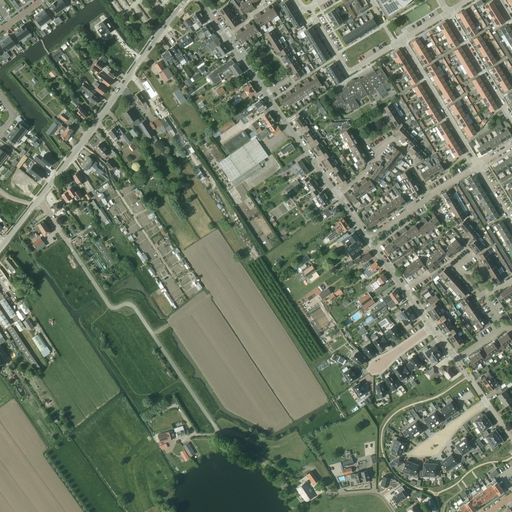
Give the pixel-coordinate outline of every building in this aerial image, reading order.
[(56,1),(62,10),(62,11),(63,11),(70,5),(66,0),(57,0),(56,1)] [(254,7),(252,4),(252,5),(248,0),(244,3),(249,11),(254,7)] [(288,0),(281,5),(285,11),(292,6),(288,0)] [(378,0),(388,16),(402,8),(411,0),(378,0)] [(52,7),(50,9),(54,15),(62,10),(56,1),(51,5),(52,7)] [(492,1),(484,6),(487,10),(495,5),(492,1)] [(245,14),(249,11),(244,3),(239,6),(245,14)] [(222,15),(230,10),(227,5),(219,11),(222,15)] [(495,5),(487,10),(489,14),(497,10),(495,5)] [(266,8),(273,18),(278,15),(273,8),(270,9),(268,6),(266,8)] [(292,6),(285,11),(288,17),(296,13),(292,6)] [(347,9),(353,19),(356,17),(350,7),(347,9)] [(268,21),(273,18),(266,8),(264,9),(266,12),(263,14),(268,21)] [(335,9),(327,13),(330,18),(337,13),(335,9)] [(226,19),(233,14),(230,10),(222,15),(226,19)] [(460,19),(467,15),(464,10),(461,12),(461,11),(457,13),(460,19)] [(497,10),(489,14),(492,18),(500,14),(497,10)] [(44,11),(39,14),(46,23),(46,24),(47,25),(47,24),(52,21),(50,19),(53,17),(48,11),(46,13),(44,11)] [(192,16),(190,17),(191,18),(193,21),(195,20),(196,22),(203,18),(199,11),(192,16)] [(264,24),(268,21),(263,14),(261,15),(259,12),(257,14),(264,24)] [(296,13),(288,17),(292,23),(299,19),(296,13)] [(337,13),(330,18),(333,22),(340,18),(337,13)] [(36,20),(33,22),(39,29),(46,24),(46,23),(39,14),(35,18),(36,20)] [(233,14),(226,19),(229,24),(236,19),(233,14)] [(259,27),(264,24),(257,14),(255,15),(257,18),(254,19),(259,27)] [(500,14),(492,18),(494,22),(502,18),(500,14)] [(460,19),(463,23),(470,19),(467,15),(460,19)] [(205,21),(203,18),(196,22),(197,24),(194,27),(195,29),(205,22),(205,21)] [(340,18),(333,22),(335,27),(343,22),(340,18)] [(377,26),(373,18),(368,21),(373,29),(377,26)] [(502,18),(494,22),(497,27),(505,22),(502,18)] [(102,27),(98,29),(101,35),(105,32),(107,34),(113,29),(106,19),(99,23),(102,27)] [(238,21),(236,19),(229,24),(232,28),(243,21),(242,19),(238,21)] [(299,19),(292,23),(296,30),(303,25),(299,19)] [(466,27),(472,23),(470,19),(463,23),(466,27)] [(373,29),(368,21),(364,24),(368,31),(373,29)] [(441,30),(448,26),(445,22),(438,26),(441,30)] [(246,24),(254,34),(258,31),(253,24),(251,26),(249,23),(246,24)] [(468,31),(475,27),(472,23),(466,27),(468,31)] [(198,37),(211,28),(208,24),(201,28),(203,31),(202,32),(201,31),(196,34),(198,37)] [(247,29),(244,30),(249,38),(254,34),(246,24),(244,26),(247,29)] [(368,31),(364,24),(359,26),(364,34),(368,31)] [(24,25),(19,28),(25,37),(26,39),(27,39),(31,35),(30,33),(33,31),(28,25),(25,27),(24,25)] [(501,30),(497,32),(500,37),(504,35),(511,30),(508,25),(507,26),(501,30)] [(364,34),(359,26),(355,29),(360,37),(364,34)] [(444,35),(451,31),(448,26),(441,30),(444,35)] [(311,27),(303,32),(306,36),(314,32),(311,27)] [(478,32),(475,27),(468,31),(471,37),(478,32)] [(16,34),(13,36),(18,43),(21,41),(23,43),(27,40),(26,39),(25,37),(19,28),(19,29),(14,32),(16,34)] [(198,37),(197,38),(194,39),(196,42),(204,36),(204,35),(205,34),(207,37),(214,32),(211,28),(198,37)] [(249,38),(244,30),(242,32),(240,29),(238,31),(245,41),(249,38)] [(268,39),(276,34),(273,29),(265,34),(268,39)] [(360,37),(355,29),(351,32),(355,39),(360,37)] [(241,44),(245,41),(238,31),(236,32),(238,35),(235,37),(241,44)] [(453,35),(451,31),(444,35),(447,39),(453,35)] [(314,32),(306,36),(309,41),(316,36),(314,32)] [(355,39),(351,32),(346,34),(351,42),(355,39)] [(184,47),(193,41),(188,33),(178,40),(180,42),(178,44),(181,49),(183,47),(184,47)] [(271,43),(279,38),(276,34),(268,39),(271,43)] [(351,42),(346,34),(342,37),(346,45),(351,42)] [(449,44),(456,40),(453,35),(447,39),(449,44)] [(475,44),(482,40),(479,35),(473,39),(475,44)] [(9,36),(4,40),(11,48),(10,48),(12,50),(17,47),(15,45),(18,43),(13,36),(11,38),(9,36)] [(316,36),(309,41),(311,45),(319,40),(316,36)] [(271,43),(274,48),(282,43),(279,38),(271,43)] [(414,47),(421,43),(418,38),(415,40),(415,39),(411,41),(414,47)] [(0,43),(1,45),(0,46),(0,49),(3,54),(10,48),(11,48),(4,40),(0,43)] [(319,40),(311,45),(314,49),(322,45),(319,40)] [(459,44),(456,40),(449,44),(452,48),(459,44)] [(485,44),(482,40),(475,44),(478,48),(485,44)] [(218,52),(225,48),(222,43),(217,47),(213,41),(208,45),(207,45),(209,49),(210,48),(212,51),(215,49),(218,52)] [(285,47),(282,43),(274,48),(277,52),(285,47)] [(417,51),(424,47),(421,43),(414,47),(417,51)] [(487,48),(485,44),(478,48),(481,52),(487,48)] [(175,45),(170,48),(174,55),(176,58),(177,57),(180,62),(184,59),(181,55),(182,54),(175,45)] [(285,47),(277,52),(278,55),(281,53),(283,55),(290,50),(288,45),(285,47)] [(322,45),(314,49),(317,54),(324,49),(322,45)] [(419,56),(426,51),(424,47),(417,51),(419,56)] [(456,55),(463,51),(460,47),(454,51),(456,55)] [(227,52),(225,48),(218,52),(215,54),(218,58),(227,52)] [(490,53),(487,48),(481,52),(483,57),(490,53)] [(54,58),(62,52),(60,49),(52,55),(54,58)] [(324,49),(317,54),(319,58),(327,53),(324,49)] [(395,58),(402,54),(398,49),(395,51),(395,52),(392,54),(395,58)] [(164,52),(172,62),(174,61),(175,63),(174,63),(176,66),(178,64),(175,60),(176,60),(173,56),(170,51),(169,52),(168,50),(164,52)] [(293,55),(290,50),(283,55),(284,58),(281,59),(282,61),(293,55)] [(419,56),(422,60),(429,56),(426,51),(419,56)] [(463,51),(456,55),(459,60),(466,56),(463,51)] [(172,62),(164,52),(161,54),(162,56),(161,57),(167,65),(170,64),(172,62)] [(327,53),(319,58),(322,63),(330,58),(327,53)] [(493,57),(490,53),(483,57),(486,61),(493,57)] [(404,59),(402,54),(395,58),(398,63),(404,59)] [(287,62),(288,64),(296,59),(293,55),(282,61),(284,64),(287,62)] [(432,61),(429,56),(422,60),(425,65),(432,61)] [(466,56),(459,60),(462,64),(468,60),(466,56)] [(496,62),(493,57),(486,61),(489,66),(496,62)] [(103,70),(114,79),(117,74),(111,70),(109,68),(106,66),(106,67),(104,65),(103,65),(105,63),(106,62),(101,58),(100,58),(98,61),(95,65),(100,70),(101,69),(103,70)] [(194,63),(197,66),(203,62),(201,58),(194,63)] [(231,59),(212,73),(208,76),(214,85),(226,77),(229,75),(228,75),(239,68),(235,63),(234,64),(231,59)] [(299,64),(296,59),(288,64),(290,67),(287,69),(288,71),(299,64)] [(404,59),(398,63),(400,67),(407,63),(404,59)] [(462,64),(464,69),(471,65),(468,60),(462,64)] [(160,61),(154,65),(159,72),(160,74),(163,72),(168,79),(168,80),(173,77),(173,76),(167,67),(165,68),(160,61)] [(21,63),(13,69),(15,71),(23,65),(21,63)] [(336,68),(333,63),(325,68),(328,72),(336,68)] [(407,63),(400,67),(403,72),(410,68),(407,63)] [(429,72),(436,68),(433,63),(427,68),(429,72)] [(294,73),(302,69),(299,64),(288,71),(290,73),(293,71),(294,73)] [(474,69),(471,65),(464,69),(467,73),(474,69)] [(494,73),(500,69),(497,65),(491,69),(494,73)] [(304,67),(302,69),(294,73),(296,76),(293,78),(294,80),(307,72),(304,67)] [(228,75),(229,75),(226,77),(225,78),(226,79),(227,78),(227,79),(233,75),(235,77),(242,72),(239,68),(228,75)] [(331,76),(338,72),(336,68),(328,72),(331,76)] [(406,76),(412,72),(410,68),(403,72),(406,76)] [(439,72),(436,68),(429,72),(432,77),(439,72)] [(49,73),(53,78),(58,75),(54,69),(49,73)] [(387,92),(381,83),(387,79),(381,69),(375,72),(374,71),(360,79),(359,78),(355,81),(355,80),(354,80),(353,80),(352,80),(352,81),(351,81),(351,82),(352,82),(349,84),(349,83),(348,83),(347,83),(346,84),(346,85),(346,86),(342,89),(343,91),(334,96),(337,101),(332,104),(336,111),(345,105),(348,104),(352,111),(359,107),(355,99),(357,98),(358,101),(368,95),(369,97),(378,92),(380,96),(387,92)] [(477,74),(474,69),(467,73),(470,78),(477,74)] [(503,74),(500,69),(494,73),(496,78),(503,74)] [(333,80),(341,76),(338,72),(331,76),(333,80)] [(409,80),(415,76),(412,72),(406,76),(409,80)] [(442,77),(439,72),(432,77),(435,81),(442,77)] [(110,84),(112,82),(100,73),(98,75),(97,77),(100,79),(101,78),(104,80),(102,82),(108,86),(109,86),(111,84),(110,84)] [(499,83),(506,78),(503,74),(496,78),(499,83)] [(312,81),(317,89),(322,86),(319,81),(317,78),(315,75),(313,76),(315,79),(312,81)] [(336,85),(343,80),(341,76),(333,80),(336,85)] [(418,81),(415,76),(409,80),(411,85),(418,81)] [(442,77),(435,81),(437,85),(444,81),(442,77)] [(474,85),(481,81),(478,77),(472,81),(474,85)] [(499,83),(502,87),(508,83),(506,78),(499,83)] [(188,88),(193,84),(190,79),(185,83),(188,88)] [(317,89),(312,81),(310,82),(308,79),(306,81),(312,91),(317,89)] [(146,81),(142,84),(151,99),(158,94),(156,91),(154,93),(146,81)] [(312,91),(306,81),(304,82),(305,85),(303,86),(308,94),(312,91)] [(440,90),(447,86),(444,81),(437,85),(440,90)] [(477,90),(484,85),(481,81),(474,85),(477,90)] [(104,92),(106,90),(96,82),(94,84),(98,87),(95,90),(102,95),(103,94),(104,94),(104,93),(104,92)] [(511,87),(508,83),(502,87),(505,92),(509,90),(508,89),(511,87)] [(84,84),(81,87),(88,92),(87,94),(85,96),(87,98),(89,100),(95,105),(99,99),(93,95),(94,95),(89,91),(91,89),(84,84)] [(230,100),(232,103),(253,88),(250,84),(243,88),(244,91),(241,93),(240,92),(230,100)] [(416,92),(422,88),(420,84),(413,88),(416,92)] [(231,94),(238,88),(237,85),(229,91),(231,93),(231,94)] [(297,86),(303,97),(308,94),(303,86),(300,88),(299,85),(297,86)] [(480,94),(486,90),(484,85),(477,90),(480,94)] [(303,97),(297,86),(294,88),(296,91),(294,92),(299,100),(303,97)] [(443,94),(450,90),(447,86),(440,90),(443,94)] [(222,87),(216,91),(219,95),(225,91),(222,87)] [(253,88),(232,103),(234,105),(244,98),(244,97),(247,95),(249,97),(256,93),(253,88)] [(425,93),(422,88),(416,92),(418,97),(425,93)] [(179,89),(174,93),(181,104),(186,101),(179,89)] [(489,95),(486,90),(480,94),(483,99),(489,95)] [(299,100),(294,92),(291,94),(289,91),(287,92),(294,103),(299,100)] [(147,105),(144,101),(138,92),(133,96),(139,106),(142,103),(144,107),(147,105)] [(294,103),(287,92),(285,94),(287,96),(285,98),(289,106),(294,103)] [(421,101),(428,97),(425,93),(418,97),(421,101)] [(455,99),(452,94),(445,98),(448,103),(455,99)] [(489,95),(483,99),(485,103),(492,99),(489,95)] [(285,109),(289,106),(285,98),(282,99),(280,97),(278,98),(285,109)] [(424,106),(431,102),(428,97),(421,101),(424,106)] [(76,107),(80,103),(75,98),(71,102),(76,107)] [(245,117),(263,104),(263,103),(261,99),(253,105),(255,107),(248,112),(246,108),(241,112),(244,116),(245,117)] [(492,99),(485,103),(488,107),(495,103),(492,99)] [(426,110),(433,106),(431,102),(424,106),(426,110)] [(453,111),(460,106),(457,102),(450,106),(453,111)] [(387,113),(395,108),(392,103),(384,108),(387,113)] [(498,109),(495,103),(488,107),(491,112),(494,110),(494,111),(498,109)] [(248,121),(249,122),(253,119),(250,116),(258,111),(259,114),(267,108),(264,105),(263,104),(245,117),(248,121)] [(84,119),(88,114),(82,108),(81,108),(79,106),(77,108),(79,110),(77,113),(84,119)] [(429,115),(436,111),(433,106),(426,110),(429,115)] [(453,111),(456,115),(462,111),(460,106),(453,111)] [(397,113),(395,108),(387,113),(390,117),(397,113)] [(123,114),(130,123),(137,119),(130,109),(123,114)] [(297,117),(294,120),(297,124),(304,119),(301,115),(303,114),(301,111),(295,115),(297,117)] [(397,113),(390,117),(392,122),(400,117),(402,116),(403,115),(400,111),(397,113)] [(432,119),(438,115),(436,111),(429,115),(432,119)] [(462,111),(456,115),(458,119),(465,115),(462,111)] [(244,125),(248,121),(245,117),(244,116),(241,112),(211,133),(214,138),(221,134),(235,124),(234,123),(240,119),(244,125)] [(260,122),(258,123),(259,126),(261,124),(271,118),(268,113),(261,117),(262,120),(260,122)] [(441,120),(438,115),(432,119),(435,124),(441,120)] [(461,124),(468,120),(465,115),(458,119),(461,124)] [(400,117),(392,122),(395,127),(405,120),(402,116),(400,117)] [(158,118),(154,121),(158,127),(162,133),(166,130),(162,124),(158,118)] [(165,118),(160,121),(165,128),(170,125),(166,119),(165,118)] [(274,122),(271,118),(261,124),(263,127),(266,125),(268,127),(274,122)] [(304,119),(297,124),(300,129),(303,127),(305,129),(311,125),(309,122),(307,123),(304,119)] [(468,120),(461,124),(464,129),(471,125),(469,122),(471,121),(470,119),(468,120)] [(68,126),(66,129),(64,127),(61,125),(62,124),(56,120),(54,123),(70,135),(74,130),(68,126)] [(146,120),(139,124),(149,139),(155,134),(146,120)] [(18,123),(14,127),(24,135),(28,131),(26,129),(28,126),(23,122),(21,125),(18,123)] [(436,126),(434,128),(437,132),(439,131),(446,127),(443,122),(436,126)] [(54,123),(51,127),(55,130),(57,128),(58,129),(60,131),(63,133),(61,136),(66,140),(70,135),(54,123)] [(274,136),(281,131),(277,126),(276,127),(274,125),(269,129),(274,136)] [(306,131),(303,133),(307,138),(314,133),(317,131),(314,127),(312,128),(311,125),(305,129),(306,131)] [(400,136),(407,129),(403,125),(394,134),(396,136),(398,134),(400,136)] [(467,134),(474,129),(471,125),(464,129),(467,134)] [(14,128),(11,132),(21,140),(24,135),(14,127),(14,128)] [(115,127),(108,132),(113,139),(114,139),(114,140),(115,142),(118,140),(116,139),(116,138),(120,135),(120,136),(123,134),(119,129),(117,130),(115,127)] [(344,138),(351,133),(350,131),(353,129),(351,127),(341,133),(344,138)] [(442,135),(448,131),(446,127),(439,131),(442,135)] [(134,129),(129,132),(134,138),(139,135),(134,129)] [(260,141),(270,134),(266,129),(256,135),(260,141)] [(400,140),(401,142),(410,133),(407,129),(400,136),(402,138),(400,140)] [(476,133),(474,129),(467,134),(470,138),(474,136),(473,135),(476,133)] [(250,139),(247,135),(244,130),(221,147),(226,155),(250,139)] [(254,131),(247,135),(250,139),(258,133),(256,130),(254,131)] [(501,130),(496,133),(498,136),(497,136),(501,143),(507,140),(502,133),(501,130)] [(508,130),(502,133),(507,140),(511,137),(508,130)] [(314,133),(307,138),(310,142),(313,140),(314,143),(320,139),(322,138),(317,131),(314,133)] [(444,140),(451,136),(448,131),(442,135),(444,140)] [(11,132),(7,137),(10,139),(8,142),(13,146),(15,143),(17,145),(21,140),(11,132)] [(127,133),(123,136),(128,143),(132,140),(127,133)] [(353,136),(351,133),(344,138),(341,140),(344,144),(346,143),(357,136),(356,134),(353,136)] [(410,133),(401,142),(403,144),(406,141),(408,143),(414,137),(410,133)] [(358,138),(357,136),(346,143),(349,147),(357,143),(355,140),(358,138)] [(447,144),(454,140),(451,136),(444,140),(445,142),(447,144)] [(497,136),(492,139),(496,146),(501,143),(497,136)] [(415,143),(416,143),(418,141),(414,137),(408,143),(410,145),(407,148),(409,150),(415,143)] [(218,163),(224,173),(235,187),(262,168),(258,163),(268,156),(255,138),(218,163)] [(316,145),(313,147),(316,151),(324,146),(327,144),(324,140),(322,141),(320,139),(314,143),(316,145)] [(492,139),(487,142),(491,149),(496,146),(492,139)] [(450,149),(456,145),(454,140),(447,144),(450,149)] [(480,146),(477,148),(481,155),(486,152),(482,145),(480,142),(478,143),(480,146)] [(487,142),(482,145),(486,152),(491,149),(487,142)] [(103,158),(110,152),(101,143),(95,149),(103,158)] [(290,143),(280,151),(283,155),(287,152),(289,154),(295,149),(290,143)] [(358,145),(357,143),(349,147),(352,152),(363,146),(361,143),(358,145)] [(413,153),(419,147),(416,143),(415,143),(409,150),(413,153)] [(453,153),(459,149),(456,145),(450,149),(453,153)] [(324,146),(316,151),(319,156),(322,154),(324,157),(330,152),(328,150),(327,150),(324,146)] [(364,148),(363,146),(352,152),(355,157),(362,152),(361,150),(364,148)] [(0,148),(0,156),(5,160),(9,155),(7,154),(9,151),(4,147),(1,150),(0,148)] [(393,153),(400,159),(403,155),(393,147),(391,149),(394,151),(393,153)] [(417,157),(423,151),(419,147),(413,153),(417,157)] [(425,157),(427,155),(428,154),(424,149),(423,151),(417,157),(421,161),(425,157)] [(459,149),(453,153),(455,158),(458,156),(459,157),(463,155),(459,149)] [(326,159),(323,161),(326,165),(334,160),(331,156),(332,155),(330,152),(324,157),(326,159)] [(364,154),(362,152),(355,157),(358,161),(368,155),(367,153),(364,154)] [(388,154),(387,155),(397,163),(399,165),(402,161),(400,159),(393,153),(391,156),(388,154)] [(36,156),(34,160),(44,167),(46,164),(49,167),(53,161),(49,158),(50,157),(46,154),(41,160),(36,156)] [(369,157),(368,155),(358,161),(361,166),(368,162),(366,159),(369,157)] [(387,160),(386,162),(393,167),(397,163),(387,155),(385,158),(387,160)] [(88,156),(85,161),(92,166),(98,171),(96,173),(99,175),(102,171),(95,165),(97,162),(94,160),(88,156)] [(511,164),(508,158),(503,162),(507,168),(511,165),(511,164)] [(435,165),(439,173),(444,171),(437,159),(435,160),(438,164),(435,165)] [(105,163),(111,170),(112,169),(114,172),(117,169),(114,166),(115,166),(110,160),(105,163)] [(298,171),(304,166),(300,160),(293,165),(296,168),(292,171),(294,174),(298,171)] [(334,160),(326,165),(329,170),(332,168),(334,170),(340,166),(338,163),(336,164),(334,160)] [(85,161),(81,166),(85,169),(84,171),(88,175),(89,172),(87,170),(89,168),(92,170),(96,173),(98,171),(92,166),(85,161)] [(387,170),(390,172),(393,167),(386,162),(384,164),(381,162),(380,164),(387,170)] [(502,172),(507,168),(503,162),(498,165),(502,172)] [(375,164),(374,166),(384,174),(386,176),(389,172),(387,170),(380,164),(378,167),(375,165),(375,164)] [(435,176),(428,164),(426,166),(428,169),(425,171),(430,179),(435,176)] [(439,173),(435,165),(432,167),(429,164),(428,164),(435,176),(439,173)] [(34,165),(28,172),(39,180),(44,173),(34,165)] [(503,173),(502,172),(498,165),(493,168),(497,175),(498,174),(499,176),(503,173)] [(309,172),(304,166),(298,171),(302,177),(309,172)] [(335,172),(333,174),(336,179),(343,173),(340,169),(341,168),(340,166),(334,170),(335,172)] [(384,174),(374,166),(372,168),(375,171),(373,172),(381,178),(384,174)] [(151,167),(145,171),(150,179),(155,176),(156,176),(151,167)] [(402,180),(410,175),(408,173),(411,171),(410,169),(401,174),(399,175),(402,180)] [(425,182),(430,179),(425,171),(422,173),(420,169),(418,170),(425,182)] [(81,181),(83,179),(78,172),(77,172),(74,174),(75,174),(73,176),(75,179),(74,180),(77,184),(78,183),(79,185),(82,184),(81,181)] [(343,173),(336,179),(339,183),(342,181),(343,184),(349,179),(347,177),(346,178),(344,175),(346,174),(344,172),(343,173)] [(380,185),(383,180),(381,178),(373,172),(371,175),(369,173),(367,175),(380,185)] [(411,178),(410,175),(402,180),(405,184),(415,178),(414,176),(411,178)] [(467,180),(470,185),(477,181),(474,176),(467,180)] [(308,177),(301,182),(303,184),(304,184),(307,188),(316,182),(313,177),(310,179),(308,177)] [(417,180),(415,178),(405,184),(407,189),(415,184),(414,182),(417,180)] [(363,180),(371,190),(375,187),(370,180),(367,182),(365,179),(363,180)] [(363,184),(361,186),(366,194),(371,190),(363,180),(361,182),(363,184)] [(473,190),(480,186),(477,181),(470,185),(468,187),(469,189),(472,188),(473,190)] [(316,182),(307,188),(310,192),(310,193),(308,194),(310,197),(310,196),(311,195),(317,191),(315,189),(319,186),(316,182)] [(410,194),(421,187),(420,185),(417,187),(415,184),(407,189),(410,194)] [(356,185),(354,186),(362,197),(363,199),(368,196),(366,194),(361,186),(358,188),(356,185)] [(362,197),(354,186),(352,188),(354,191),(352,192),(357,200),(362,197)] [(476,195),(483,191),(480,186),(473,190),(476,195)] [(67,190),(67,191),(71,198),(74,196),(77,200),(83,197),(79,190),(75,192),(72,187),(69,189),(69,188),(67,190)] [(422,190),(421,187),(410,194),(413,199),(421,194),(419,191),(422,190)] [(395,188),(393,189),(396,193),(398,195),(395,197),(396,198),(401,206),(405,203),(398,192),(396,190),(395,188)] [(91,191),(98,202),(101,200),(98,196),(94,189),(91,191)] [(445,198),(453,194),(450,189),(449,189),(442,194),(445,198)] [(71,198),(67,191),(66,192),(66,191),(64,193),(62,195),(66,202),(72,199),(71,198)] [(317,202),(326,195),(323,191),(319,194),(317,191),(311,195),(313,198),(314,197),(317,202)] [(348,191),(345,193),(350,199),(348,201),(348,202),(351,200),(353,203),(355,206),(360,203),(357,200),(352,192),(349,194),(348,191)] [(479,200),(486,196),(483,191),(476,195),(479,200)] [(102,193),(98,196),(101,200),(103,204),(107,201),(104,198),(105,197),(102,193)] [(453,194),(445,198),(448,203),(455,198),(453,194)] [(329,200),(326,195),(317,202),(315,203),(317,207),(319,207),(321,209),(327,205),(325,203),(329,200)] [(486,196),(479,200),(482,205),(489,201),(486,196)] [(455,198),(448,203),(450,207),(458,203),(461,201),(459,197),(455,198)] [(396,198),(392,201),(397,209),(401,206),(396,198)] [(93,200),(89,203),(95,212),(99,209),(93,200)] [(392,201),(387,205),(392,212),(397,209),(392,201)] [(489,201),(482,205),(485,211),(492,206),(489,201)] [(54,213),(62,208),(58,202),(54,205),(52,205),(52,206),(50,207),(52,210),(53,210),(54,213)] [(385,202),(381,205),(383,208),(388,215),(392,212),(387,205),(385,202)] [(453,212),(461,208),(458,203),(450,207),(453,212)] [(461,208),(453,212),(456,217),(464,212),(466,211),(467,211),(464,206),(461,208)] [(489,216),(496,211),(492,206),(485,211),(489,216)] [(336,207),(330,211),(328,209),(323,213),(327,218),(332,215),(333,216),(340,212),(336,207)] [(99,209),(95,212),(105,225),(111,221),(101,208),(99,209)] [(383,208),(378,211),(383,218),(388,215),(383,208)] [(379,221),(383,218),(378,211),(374,214),(379,221)] [(466,211),(464,212),(456,217),(458,222),(460,221),(468,216),(466,211)] [(496,211),(489,216),(492,221),(499,217),(496,211)] [(374,214),(370,217),(375,224),(379,221),(374,214)] [(433,214),(431,215),(433,219),(431,221),(436,228),(440,225),(433,214)] [(370,228),(375,224),(370,217),(366,219),(364,216),(362,217),(363,218),(361,219),(363,221),(364,220),(370,228)] [(344,219),(343,219),(342,219),(337,223),(339,225),(330,231),(332,233),(346,223),(345,221),(345,220),(344,219)] [(463,229),(470,223),(466,219),(462,223),(458,226),(456,228),(457,230),(460,227),(463,229)] [(41,231),(47,227),(43,221),(37,225),(40,228),(39,229),(41,231)] [(427,223),(427,224),(432,231),(436,228),(431,221),(427,223)] [(502,221),(495,225),(498,230),(505,226),(502,221)] [(349,228),(350,226),(349,225),(347,225),(346,223),(343,225),(332,233),(330,235),(329,236),(327,237),(330,241),(332,240),(340,234),(343,231),(344,232),(349,228)] [(466,236),(467,234),(466,233),(473,227),(470,223),(463,229),(465,232),(464,234),(466,236)] [(416,225),(415,226),(418,230),(420,233),(422,235),(423,237),(427,234),(422,227),(419,229),(417,227),(418,226),(417,224),(416,225)] [(425,225),(422,227),(427,234),(429,236),(433,233),(432,231),(427,224),(425,225)] [(415,226),(410,229),(416,236),(417,238),(421,236),(422,235),(420,233),(418,230),(415,226)] [(498,230),(501,235),(508,231),(505,226),(498,230)] [(51,232),(47,227),(41,231),(44,236),(51,232)] [(477,231),(473,227),(466,233),(467,234),(470,237),(477,231)] [(407,232),(406,232),(411,239),(416,236),(410,229),(407,232)] [(477,231),(470,237),(472,240),(469,243),(470,245),(477,239),(481,236),(477,231)] [(501,235),(504,241),(511,236),(508,231),(501,235)] [(404,233),(402,235),(407,242),(411,239),(406,232),(404,233)] [(347,233),(345,234),(336,241),(339,244),(347,237),(349,239),(350,241),(343,245),(346,248),(348,246),(359,239),(356,235),(356,236),(354,233),(349,236),(347,233)] [(398,238),(397,238),(402,246),(404,245),(407,242),(402,235),(398,238)] [(40,238),(33,243),(36,247),(43,242),(40,238)] [(395,239),(393,241),(398,249),(402,246),(397,238),(395,239)] [(470,245),(474,248),(481,243),(477,239),(470,245)] [(356,251),(364,246),(359,240),(355,243),(355,244),(352,246),(351,246),(346,250),(351,257),(357,252),(356,251)] [(456,240),(451,243),(457,250),(461,246),(460,245),(462,244),(463,243),(461,240),(460,241),(458,243),(456,240)] [(389,244),(388,244),(393,252),(394,251),(395,254),(397,253),(395,250),(398,249),(393,241),(389,244)] [(453,254),(457,250),(451,243),(447,247),(453,254)] [(474,248),(477,253),(480,250),(482,249),(484,247),(481,243),(474,248)] [(386,245),(383,248),(388,255),(393,252),(388,244),(386,245)] [(447,259),(449,257),(443,250),(440,247),(436,251),(442,257),(444,255),(447,259)] [(447,247),(444,250),(443,250),(449,257),(453,254),(447,247)] [(482,260),(490,255),(487,250),(479,255),(482,260)] [(439,260),(442,257),(436,251),(432,254),(438,261),(439,260)] [(364,262),(371,257),(368,252),(361,258),(360,257),(354,261),(356,264),(363,260),(364,262)] [(432,254),(428,258),(434,264),(437,262),(438,261),(432,254)] [(310,260),(307,255),(299,260),(303,265),(310,260)] [(490,255),(482,260),(485,264),(492,260),(490,255)] [(417,256),(412,259),(414,261),(419,268),(424,265),(421,261),(419,258),(417,256)] [(13,272),(18,268),(8,257),(4,260),(9,266),(8,267),(13,272)] [(422,259),(421,261),(424,265),(426,263),(430,268),(427,270),(430,274),(434,270),(431,266),(434,264),(428,258),(424,261),(422,259)] [(488,269),(495,264),(492,260),(485,264),(488,269)] [(415,272),(419,268),(414,261),(410,264),(415,272)] [(362,266),(364,270),(371,265),(369,262),(362,266)] [(408,262),(404,265),(405,267),(410,275),(415,272),(410,264),(408,262)] [(376,263),(365,270),(364,271),(368,278),(374,273),(373,271),(379,267),(376,263)] [(495,264),(488,269),(490,274),(498,269),(495,264)] [(315,270),(312,265),(303,272),(307,277),(315,270)] [(406,278),(410,275),(405,267),(403,269),(402,268),(400,269),(401,270),(406,278)] [(449,272),(448,271),(445,269),(443,271),(439,274),(439,275),(442,278),(449,272)] [(493,278),(501,274),(498,269),(490,274),(493,278)] [(2,270),(0,270),(0,277),(1,280),(0,280),(0,281),(5,289),(12,284),(2,270)] [(319,276),(316,272),(306,279),(309,283),(319,276)] [(449,272),(442,278),(446,283),(453,276),(450,274),(449,272)] [(504,278),(501,274),(493,278),(496,283),(504,278)] [(376,279),(369,284),(375,291),(381,287),(380,285),(387,280),(383,275),(376,279)] [(456,281),(455,279),(453,276),(446,283),(450,287),(456,281)] [(456,281),(450,287),(453,291),(460,285),(457,282),(456,281)] [(463,288),(462,288),(460,285),(453,291),(457,295),(463,288)] [(423,292),(420,294),(425,301),(426,299),(427,300),(427,299),(431,304),(438,299),(436,295),(433,297),(428,291),(431,289),(429,286),(423,291),(423,292)] [(317,287),(305,296),(308,300),(320,292),(317,287)] [(10,300),(3,288),(0,290),(0,291),(3,295),(7,302),(10,300)] [(463,288),(457,295),(460,299),(467,293),(464,290),(463,288)] [(319,294),(322,299),(331,293),(328,289),(319,294)] [(381,302),(374,307),(376,311),(380,308),(385,304),(387,303),(390,301),(398,295),(395,291),(390,294),(389,292),(379,300),(381,302)] [(505,301),(510,298),(505,291),(500,293),(501,295),(499,296),(501,298),(503,297),(505,301)] [(362,306),(372,298),(368,293),(358,300),(362,306)] [(390,301),(387,303),(389,307),(391,305),(393,307),(396,305),(395,304),(401,300),(398,295),(390,301)] [(462,307),(470,302),(468,299),(472,296),(470,295),(459,302),(462,307)] [(4,298),(0,301),(0,302),(11,318),(16,315),(4,298)] [(365,311),(375,303),(372,300),(362,307),(365,311)] [(434,307),(429,310),(432,315),(440,309),(437,306),(439,304),(437,301),(432,305),(434,307)] [(473,306),(472,305),(470,302),(462,307),(465,311),(473,306)] [(24,303),(19,306),(25,314),(30,311),(24,303)] [(473,306),(465,311),(468,316),(476,311),(474,307),(473,306)] [(19,308),(14,311),(21,321),(26,318),(19,308)] [(400,310),(395,313),(400,321),(402,320),(411,313),(411,312),(409,309),(408,309),(408,308),(402,312),(400,310)] [(440,309),(432,315),(436,319),(440,316),(442,319),(447,315),(447,314),(445,312),(442,308),(440,309)] [(0,319),(5,328),(10,324),(0,309),(0,319)] [(479,315),(478,314),(476,311),(468,316),(471,320),(479,315)] [(411,313),(402,320),(406,325),(404,326),(406,329),(411,325),(409,323),(415,318),(414,317),(415,317),(413,314),(412,314),(411,313)] [(443,321),(439,324),(442,329),(450,323),(451,322),(452,322),(449,318),(449,317),(447,315),(442,319),(443,321)] [(479,315),(471,320),(474,325),(482,320),(480,316),(479,315)] [(23,322),(29,330),(34,327),(28,318),(23,322)] [(14,322),(20,331),(25,328),(19,319),(14,322)] [(485,324),(482,320),(474,325),(478,329),(477,330),(479,332),(484,329),(482,326),(485,324)] [(450,323),(442,329),(446,333),(450,330),(451,332),(457,328),(455,325),(452,327),(450,323)] [(9,330),(8,331),(24,354),(29,351),(13,327),(12,328),(9,330)] [(360,335),(366,330),(364,327),(358,331),(360,335)] [(388,331),(384,334),(388,340),(392,337),(394,340),(400,336),(393,327),(387,331),(388,331)] [(453,335),(449,338),(452,342),(459,337),(457,333),(459,331),(457,328),(451,332),(453,335)] [(507,333),(502,337),(507,344),(511,341),(507,333)] [(39,334),(32,338),(40,351),(47,347),(39,334)] [(377,335),(371,339),(379,351),(385,347),(383,344),(384,343),(387,341),(383,335),(379,338),(377,335)] [(459,337),(452,342),(455,347),(460,344),(461,346),(467,342),(464,339),(462,341),(459,337)] [(502,337),(497,340),(500,344),(498,346),(502,351),(505,349),(509,346),(507,344),(502,337)] [(369,340),(361,346),(363,350),(366,355),(366,354),(369,357),(374,353),(370,347),(373,345),(369,340)] [(493,343),(488,346),(494,354),(495,356),(499,353),(502,351),(498,346),(496,347),(493,343)] [(426,347),(421,351),(427,359),(427,358),(438,350),(437,350),(438,349),(436,346),(435,346),(434,345),(428,350),(426,347)] [(488,346),(483,349),(487,354),(484,355),(488,361),(491,359),(490,356),(494,354),(488,346)] [(356,349),(349,356),(354,360),(353,361),(356,363),(359,365),(364,360),(359,355),(361,353),(356,349)] [(438,350),(427,358),(427,359),(432,366),(438,362),(436,360),(441,356),(441,355),(442,354),(440,351),(439,352),(438,351),(438,350)] [(479,352),(474,356),(479,363),(483,360),(485,363),(488,361),(484,355),(482,357),(479,352)] [(410,363),(406,365),(410,371),(414,369),(415,369),(421,365),(414,356),(409,360),(410,363)] [(474,356),(470,359),(473,363),(470,365),(474,370),(477,368),(476,366),(479,363),(474,356)] [(395,370),(393,371),(401,382),(407,378),(405,375),(409,372),(405,366),(402,369),(401,370),(399,367),(398,368),(397,367),(394,369),(395,370)] [(346,367),(342,370),(343,373),(342,373),(349,383),(356,378),(349,368),(348,369),(346,367)] [(449,379),(454,375),(450,371),(449,369),(449,368),(447,368),(445,369),(443,368),(443,367),(442,367),(438,369),(439,370),(439,371),(442,375),(443,374),(447,379),(448,378),(449,379)] [(434,368),(425,374),(430,380),(438,373),(434,368)] [(487,376),(481,380),(485,386),(491,382),(494,379),(492,376),(491,376),(488,372),(485,374),(487,376)] [(386,380),(385,381),(387,384),(390,389),(391,388),(393,392),(401,385),(397,380),(395,382),(390,377),(389,378),(389,377),(386,379),(386,380)] [(491,382),(485,386),(489,391),(495,387),(497,390),(499,388),(500,390),(506,386),(511,381),(511,378),(504,383),(498,387),(498,386),(499,386),(495,380),(495,379),(494,379),(491,382)] [(359,383),(352,387),(358,397),(359,397),(361,399),(365,396),(364,394),(365,393),(359,383)] [(376,390),(375,390),(377,394),(378,394),(379,399),(389,397),(387,391),(384,391),(382,384),(376,386),(376,390)] [(502,392),(497,396),(501,401),(508,396),(506,393),(508,392),(506,390),(508,389),(506,386),(500,390),(502,392)] [(508,396),(501,401),(504,406),(510,403),(511,405),(511,404),(511,397),(510,399),(508,396)] [(450,403),(445,406),(451,414),(452,414),(455,412),(456,411),(453,406),(455,404),(452,399),(449,401),(450,403)] [(451,414),(445,406),(441,409),(439,407),(437,409),(437,410),(440,414),(439,414),(440,415),(443,413),(447,418),(447,417),(448,417),(451,415),(450,415),(451,414)] [(437,416),(439,414),(440,414),(437,410),(437,409),(436,408),(433,410),(428,414),(429,416),(436,425),(436,424),(437,425),(441,423),(440,422),(441,421),(437,416)] [(475,421),(478,426),(487,420),(487,419),(488,419),(485,415),(484,415),(478,419),(476,416),(471,420),(473,423),(475,421)] [(436,425),(429,416),(425,419),(423,417),(421,419),(420,419),(424,425),(427,423),(431,428),(432,429),(436,426),(435,425),(436,425)] [(421,427),(424,425),(420,419),(421,419),(419,417),(409,424),(417,435),(418,434),(419,435),(423,432),(422,431),(420,427),(421,426),(421,427)] [(488,420),(487,420),(478,426),(476,427),(482,435),(487,432),(485,429),(491,425),(490,424),(491,424),(489,419),(488,420)] [(417,435),(409,424),(404,427),(406,429),(401,432),(406,438),(408,436),(408,435),(409,434),(412,438),(413,438),(413,439),(417,436),(417,435)] [(174,428),(176,437),(186,435),(184,430),(183,426),(174,428)] [(489,434),(487,432),(482,435),(484,438),(486,437),(489,442),(498,435),(499,434),(496,430),(495,431),(495,430),(489,434)] [(173,431),(165,433),(158,435),(160,442),(167,440),(175,438),(173,431)] [(499,436),(498,435),(489,442),(487,443),(493,451),(498,447),(496,444),(502,440),(503,439),(500,435),(499,436)] [(394,436),(391,445),(403,449),(403,448),(405,444),(404,444),(405,443),(399,441),(400,438),(394,436)] [(461,441),(461,442),(469,453),(474,449),(472,447),(476,444),(472,438),(469,440),(470,441),(468,442),(466,438),(465,438),(464,437),(460,440),(461,441)] [(469,453),(461,442),(460,442),(459,441),(455,444),(456,445),(458,449),(457,450),(454,452),(458,457),(462,454),(464,456),(469,453)] [(403,450),(402,450),(403,449),(391,445),(389,450),(392,451),(390,454),(395,456),(397,453),(401,455),(401,453),(401,454),(403,450)] [(455,460),(451,455),(450,456),(450,455),(447,458),(446,459),(453,469),(461,463),(457,458),(455,460)] [(349,460),(342,462),(343,467),(354,464),(352,457),(349,458),(349,460)] [(453,469),(446,459),(445,459),(442,461),(441,462),(444,465),(441,467),(444,472),(447,470),(449,472),(453,469)] [(403,471),(408,473),(412,463),(411,463),(407,461),(407,462),(406,461),(405,464),(403,463),(401,460),(395,464),(400,470),(403,471)] [(412,463),(408,473),(407,475),(416,478),(418,472),(415,471),(417,465),(416,465),(413,463),(412,463)] [(429,477),(430,464),(429,464),(429,463),(425,463),(424,464),(423,471),(420,470),(420,477),(429,477)] [(430,464),(429,477),(439,478),(439,471),(436,471),(436,464),(435,464),(435,463),(430,463),(430,464)] [(311,471),(307,474),(313,483),(318,480),(311,471)] [(354,474),(351,475),(352,479),(355,478),(356,483),(362,481),(362,482),(368,480),(369,480),(368,473),(367,471),(354,474)] [(388,485),(391,486),(393,489),(400,484),(398,481),(397,482),(395,480),(390,479),(390,478),(383,476),(380,486),(387,487),(388,485)] [(502,489),(495,479),(490,483),(497,493),(497,494),(498,494),(501,492),(503,491),(502,489)] [(306,502),(315,496),(306,482),(297,489),(306,502)] [(497,493),(490,483),(485,486),(487,488),(492,496),(497,493)] [(401,486),(396,489),(398,492),(392,496),(396,503),(401,499),(402,500),(405,498),(404,497),(405,497),(403,494),(406,492),(401,486)] [(492,496),(487,488),(483,491),(482,491),(488,499),(492,496)] [(481,489),(477,492),(483,502),(488,499),(482,491),(483,491),(481,489)] [(483,502),(477,492),(472,495),(473,497),(474,497),(479,505),(483,502)] [(479,505),(474,497),(473,497),(469,500),(475,508),(479,505)] [(475,508),(469,500),(468,498),(463,502),(470,511),(469,511),(472,511),(474,511),(476,510),(476,509),(475,509),(475,508)] [(469,511),(470,511),(463,502),(458,505),(460,507),(458,510),(461,511),(469,511)]
